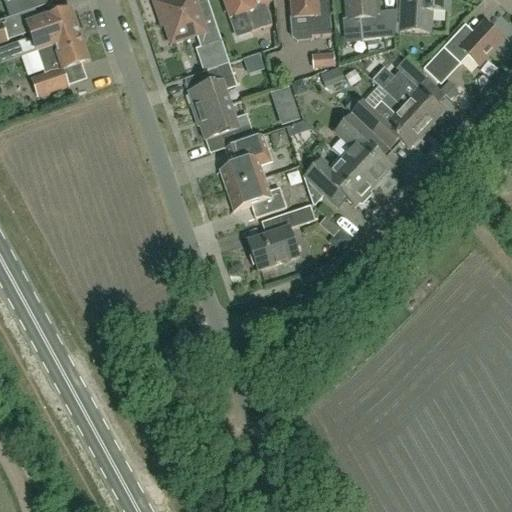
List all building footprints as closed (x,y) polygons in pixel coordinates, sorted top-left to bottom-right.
[(200,50),(221,43),(211,15),(200,19),(193,0),(173,0),(168,2),(167,0),(164,0),(154,4),(162,28),(164,27),(171,46),(195,37),(200,50)] [(223,0),(230,21),(245,16),(251,34),(271,27),(265,9),(271,7),(268,0),(223,0)] [(310,39),(331,37),(329,13),(317,14),(315,0),(290,0),(293,21),(308,20),(310,39)] [(395,40),(396,13),(379,14),(378,6),(374,7),(373,0),(345,0),(347,23),(360,22),(362,43),(395,40)] [(401,0),(401,3),(400,34),(428,35),(429,14),(446,14),(447,0),(401,0)] [(70,12),(27,27),(36,54),(80,39),(70,12)] [(441,88),(460,67),(468,59),(478,69),(502,43),(483,25),(460,50),(451,42),(423,72),(441,88)] [(80,39),(36,54),(36,55),(37,54),(45,78),(32,83),(38,100),(68,89),(63,74),(89,64),(80,39)] [(311,58),(312,72),(334,70),(333,57),(311,58)] [(386,98),(425,134),(443,115),(421,94),(430,84),(406,62),(397,72),(404,79),(386,98)] [(196,119),(230,107),(225,93),(237,89),(229,66),(201,75),(205,88),(188,94),(196,119)] [(71,77),(76,89),(92,83),(87,71),(71,77)] [(373,137),(389,152),(398,143),(408,152),(425,134),(386,98),(370,115),(361,107),(351,118),(373,137)] [(230,107),(196,119),(205,144),(222,138),(226,151),(254,141),(246,117),(235,121),(230,107)] [(283,130),(301,124),(297,112),(279,118),(283,130)] [(391,171),(380,162),(389,152),(373,137),(351,118),(335,135),(353,151),(343,162),(373,190),(391,171)] [(227,152),(233,170),(221,174),(227,194),(265,181),(261,168),(271,164),(262,139),(227,152)] [(373,190),(343,162),(339,158),(329,169),(321,162),(304,180),(324,199),(338,211),(346,202),(355,210),(358,206),(362,208),(372,198),(370,194),(373,190)] [(314,210),(324,199),(304,180),(303,181),(312,208),(314,210)] [(265,181),(227,194),(234,215),(251,209),(255,222),(286,211),(280,192),(270,195),(265,181)] [(289,233),(316,224),(310,209),(261,226),(266,240),(248,245),(258,275),(299,261),(289,233)]
